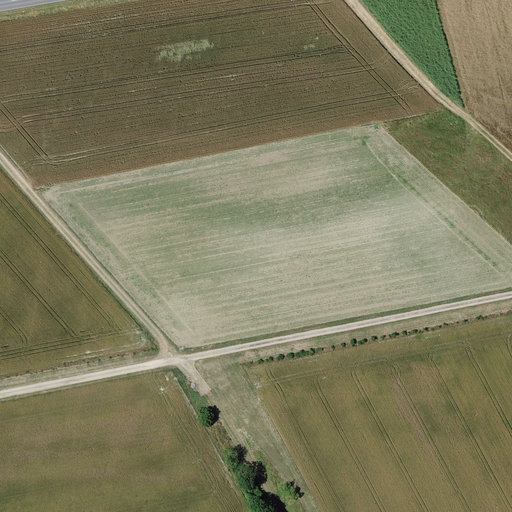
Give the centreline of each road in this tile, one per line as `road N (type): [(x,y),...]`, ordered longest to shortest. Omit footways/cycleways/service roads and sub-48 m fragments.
road 1 (track): [(0,395),(511,296)]
road 2 (track): [(0,156),(154,332),(170,362)]
road 3 (track): [(511,162),(354,0)]
